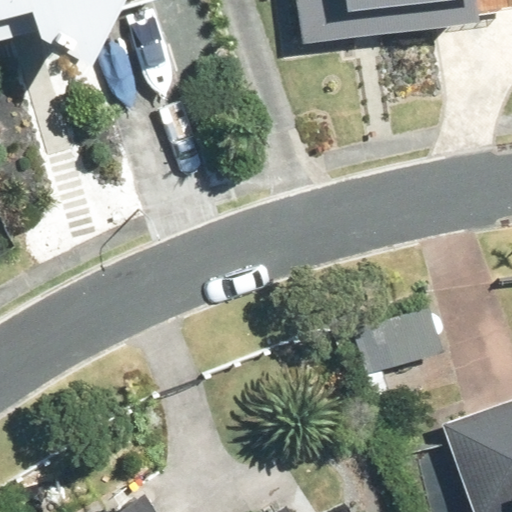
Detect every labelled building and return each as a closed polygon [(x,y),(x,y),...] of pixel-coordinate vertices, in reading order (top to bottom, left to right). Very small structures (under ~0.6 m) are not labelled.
[(0,0),(0,19),(31,11),(40,37),(94,64),(126,0),(0,0)] [(347,0),(350,11),(426,0),(347,0)] [(429,296),(343,324),(358,371),(369,368),(377,394),(453,369),(429,296)] [(511,511),(511,399),(442,426),(473,511),(511,511)] [(280,511),(157,511),(150,499),(125,511),(290,511),(288,507),(280,511)]
